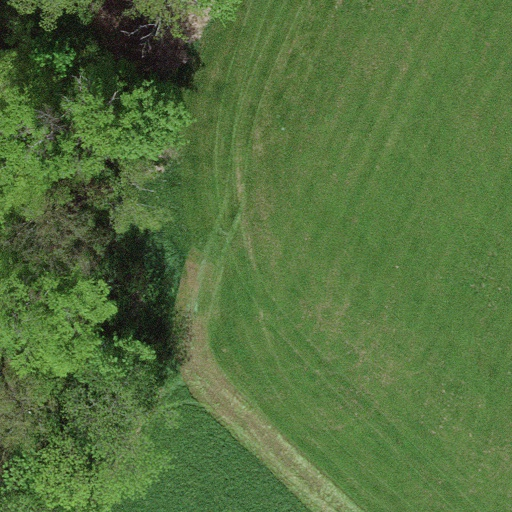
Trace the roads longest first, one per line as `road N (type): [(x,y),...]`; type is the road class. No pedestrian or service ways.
road 1 (track): [(82,511),(142,411),(205,276),(327,265),(444,314),(511,373)]
road 2 (track): [(220,171),(130,173),(0,316)]
